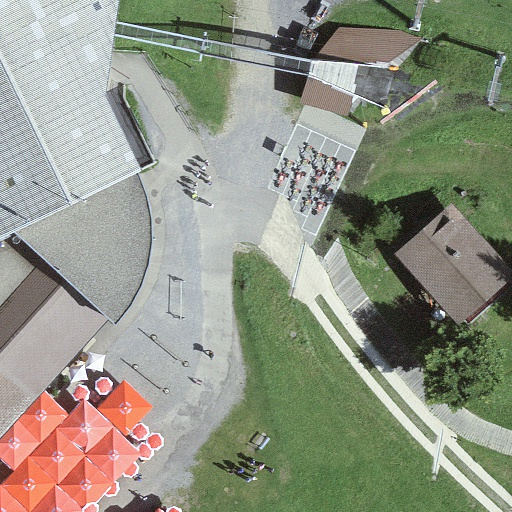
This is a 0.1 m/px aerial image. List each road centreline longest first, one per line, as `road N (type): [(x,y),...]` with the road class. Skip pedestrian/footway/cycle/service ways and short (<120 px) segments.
road 1 (track): [(134,511),(219,398),(213,226),(220,191),(239,172),(261,176),(305,277),(349,340),(468,473),(511,509)]
road 2 (track): [(305,0),(239,172)]
